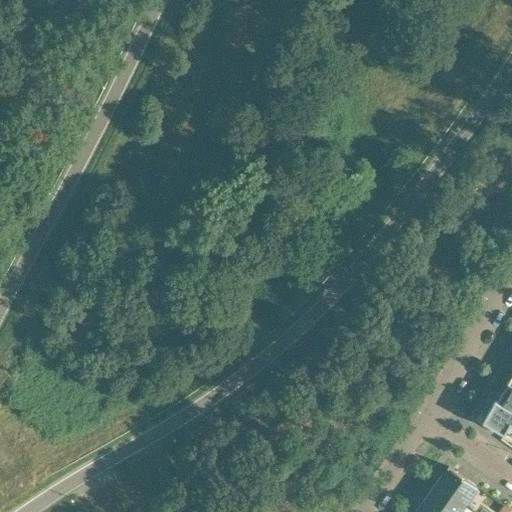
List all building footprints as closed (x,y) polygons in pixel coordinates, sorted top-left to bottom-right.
[(511,386),(507,383),(497,401),(497,402),(511,411),(511,386)] [(495,400),(482,422),(504,434),(511,438),(511,411),(497,402),(497,401),(495,400)] [(448,466),(436,484),(465,505),(478,487),(448,466)] [(460,511),(465,505),(436,484),(423,502),(437,511),(460,511)] [(437,511),(423,502),(415,511),(437,511)]
